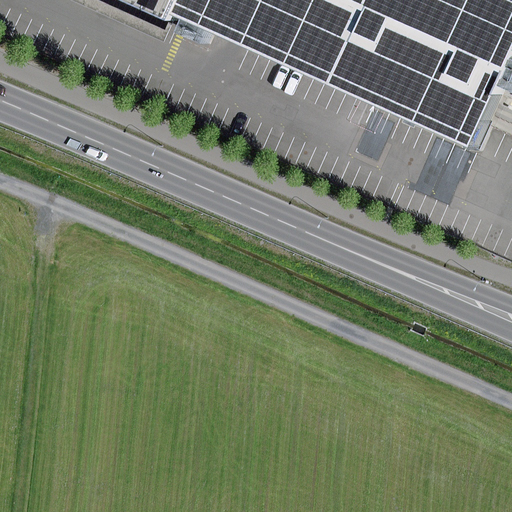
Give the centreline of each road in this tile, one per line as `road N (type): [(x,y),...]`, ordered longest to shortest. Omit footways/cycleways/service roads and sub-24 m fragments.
road 1 (primary): [(511,319),(0,102)]
road 2 (track): [(0,177),(511,392)]
road 3 (track): [(51,197),(18,448)]
